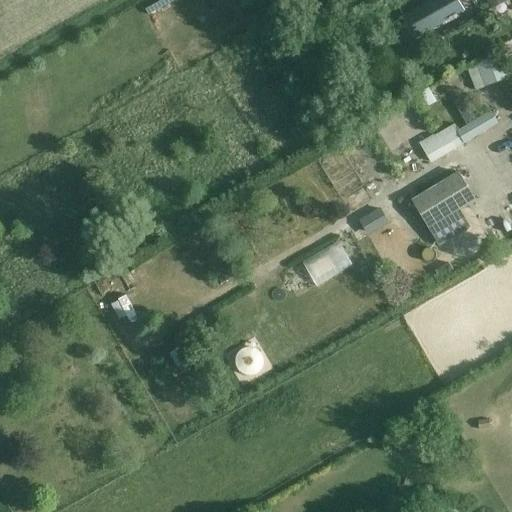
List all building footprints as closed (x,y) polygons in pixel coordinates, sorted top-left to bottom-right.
[(464,12),(456,0),(435,0),(405,19),(418,40),(464,12)] [(503,0),(486,0),(492,10),(506,3),(503,0)] [(499,55),(467,68),(475,90),(508,77),(499,55)] [(489,113),(457,134),(464,144),(495,123),(489,113)] [(435,136),(419,145),(430,165),(446,156),(435,136)] [(400,168),(411,163),(403,144),(392,149),(400,168)] [(410,200),(426,228),(436,245),(467,227),(457,210),(474,200),(457,172),(410,200)] [(449,265),(436,273),(440,279),(453,271),(449,265)] [(177,350),(169,355),(173,363),(182,358),(177,350)] [(489,420),(478,422),(480,431),(491,429),(489,420)]
